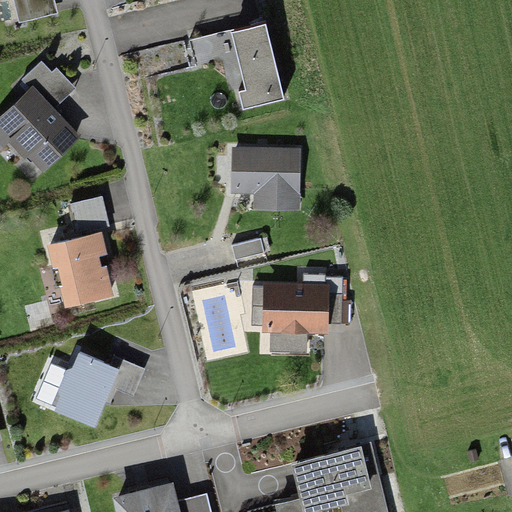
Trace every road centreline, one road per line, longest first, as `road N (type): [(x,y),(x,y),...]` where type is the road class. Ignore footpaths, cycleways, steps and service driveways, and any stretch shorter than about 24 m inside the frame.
road 1 (residential): [(89,0),(196,440)]
road 2 (residential): [(196,440),(0,488)]
road 3 (residential): [(375,397),(196,440)]
